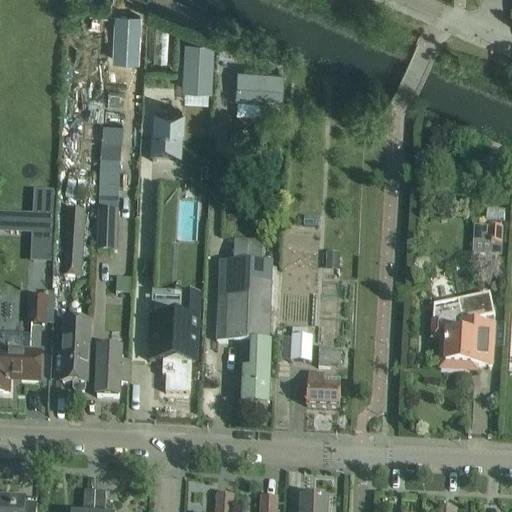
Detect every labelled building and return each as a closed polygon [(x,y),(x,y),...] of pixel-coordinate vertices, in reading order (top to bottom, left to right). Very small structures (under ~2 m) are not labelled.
[(114,13),(111,61),(138,63),(141,15),(114,13)] [(184,42),(181,91),(184,91),(207,92),(210,92),(212,44),(184,42)] [(283,73),(236,71),(234,100),(281,103),(283,73)] [(182,115),(153,113),(151,163),(180,164),(182,115)] [(99,198),(99,212),(118,213),(119,213),(119,199),(122,125),(102,124),(99,198)] [(39,193),(37,237),(52,237),(54,194),(39,193)] [(98,212),(96,254),(97,254),(116,255),(118,213),(99,212),(98,212)] [(81,280),(83,239),(85,214),(66,213),(62,279),(81,280)] [(488,229),(487,245),(491,245),(502,246),(502,230),(501,230),(501,226),(488,225),(488,229)] [(474,228),(473,244),(487,245),(488,229),(474,228)] [(218,263),(216,344),(252,345),(251,373),(244,373),(243,406),(268,407),(273,265),(262,264),(263,243),(233,242),(233,263),(218,263)] [(491,245),(490,257),(501,258),(502,246),(491,245)] [(326,254),(326,266),(339,267),(339,255),(326,254)] [(438,322),(438,335),(447,335),(447,342),(447,345),(445,345),(445,348),(444,366),(476,368),(491,369),(492,350),(494,327),(487,326),(485,319),(495,318),(490,295),(458,302),(459,309),(438,313),(438,322)] [(28,298),(27,327),(45,328),(47,298),(28,298)] [(158,305),(158,312),(192,313),(195,313),(195,306),(158,304),(158,305)] [(155,312),(153,354),(165,355),(167,355),(166,370),(164,370),(162,402),(191,403),(193,372),(193,356),(195,313),(192,313),(158,312),(155,312)] [(61,384),(69,385),(69,391),(72,395),(81,395),(84,392),(85,386),(89,386),(92,323),(63,321),(62,338),(64,338),(64,343),(63,343),(61,384)] [(291,330),(291,338),(293,338),(306,339),(307,331),(291,330)] [(0,394),(8,395),(9,383),(38,384),(40,354),(30,354),(30,336),(0,334),(0,394)] [(97,350),(95,399),(119,400),(120,386),(126,386),(127,366),(121,366),(121,351),(97,350)] [(342,354),(319,353),(318,369),(331,370),(331,365),(341,366),(342,354)] [(305,409),(339,411),(340,387),(340,381),(324,380),(324,376),(308,375),(305,409)] [(232,511),(233,498),(215,496),(214,511),(232,511)] [(276,511),(277,500),(259,498),(258,511),(276,511)] [(0,500),(0,511),(35,511),(36,505),(25,505),(25,502),(0,500)] [(328,511),(329,502),(302,501),(301,511),(328,511)]
